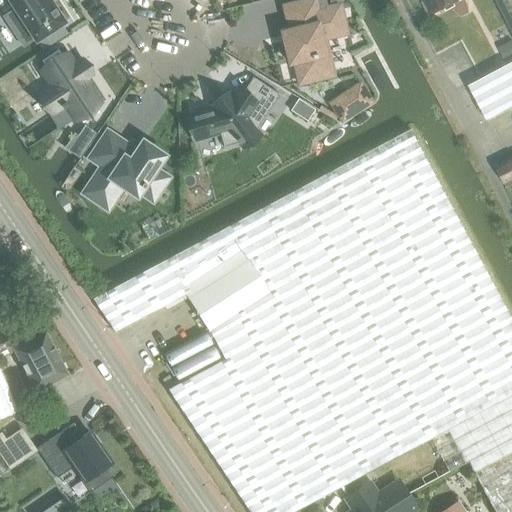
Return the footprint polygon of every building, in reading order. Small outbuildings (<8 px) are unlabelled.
[(8,0),(14,9),(3,16),(22,46),(34,39),(35,41),(61,24),(64,22),(49,0),(8,0)] [(289,29),(281,31),(289,63),(294,62),(299,83),(332,75),(327,52),(326,52),(322,38),(346,33),(339,5),(324,8),(321,0),(306,0),(283,6),(289,29)] [(458,12),(468,7),(464,0),(423,0),(430,14),(453,2),(458,12)] [(488,120),(511,107),(511,0),(496,0),(511,31),(511,42),(500,48),(508,65),(469,85),(488,120)] [(61,24),(35,41),(42,51),(68,33),(61,24)] [(50,85),(39,92),(53,113),(64,106),(73,120),(100,102),(84,79),(89,75),(80,61),(75,64),(68,54),(41,71),(50,85)] [(215,109),(189,116),(196,139),(219,132),(224,147),(238,143),(239,144),(240,143),(242,146),(258,134),(256,131),(280,95),(252,77),(241,93),(236,90),(231,97),(229,94),(213,106),(215,109)] [(359,83),(329,103),(341,120),(371,100),(359,83)] [(297,99),(290,110),(307,121),(315,110),(297,99)] [(320,106),(318,109),(335,120),(337,116),(320,106)] [(78,158),(95,133),(84,125),(77,135),(74,133),(64,148),(78,158)] [(99,295),(92,298),(116,334),(185,294),(187,296),(207,332),(223,358),(168,390),(249,511),(291,511),(430,438),(448,471),(467,461),(468,463),(494,511),(511,511),(511,325),(498,299),(409,129),(99,295)] [(88,156),(100,164),(87,182),(110,198),(120,184),(135,194),(137,190),(150,199),(165,176),(153,168),(160,158),(158,157),(160,153),(143,141),(141,144),(139,143),(135,150),(106,130),(88,156)] [(511,182),(511,158),(496,166),(506,186),(511,182)] [(163,217),(141,228),(148,242),(170,230),(163,217)] [(34,391),(66,376),(44,333),(13,349),(34,391)] [(0,418),(17,411),(0,372),(0,358),(12,352),(7,342),(0,345),(0,418)] [(73,423),(36,449),(57,478),(58,477),(55,473),(70,464),(89,492),(114,475),(107,466),(111,463),(89,432),(82,436),(73,423)] [(0,455),(0,476),(10,470),(0,455)] [(387,511),(380,502),(368,483),(343,500),(351,511),(387,511)] [(402,488),(380,502),(387,511),(389,511),(409,499),(402,488)] [(462,511),(457,503),(443,511),(462,511)]
